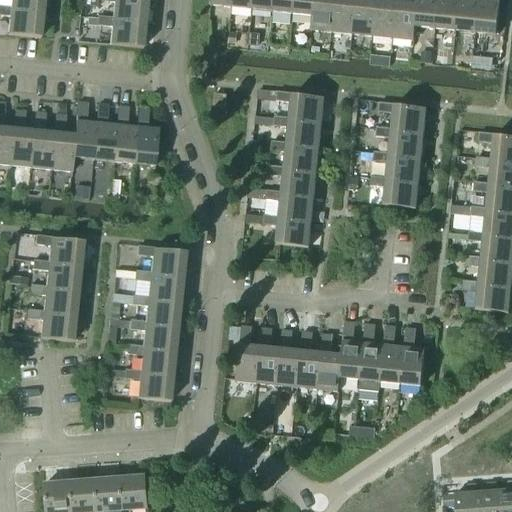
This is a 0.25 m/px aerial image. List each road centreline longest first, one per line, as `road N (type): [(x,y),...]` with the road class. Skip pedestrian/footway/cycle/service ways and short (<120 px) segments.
road 1 (tertiary): [(325,509),(511,377)]
road 2 (residential): [(215,294),(216,203),(171,78)]
road 3 (residential): [(0,62),(171,78)]
road 4 (residential): [(215,294),(316,305),(344,290),(381,292)]
road 5 (residential): [(198,441),(215,294)]
road 6 (residential): [(325,509),(266,465),(198,441)]
road 7 (residential): [(53,448),(198,441)]
